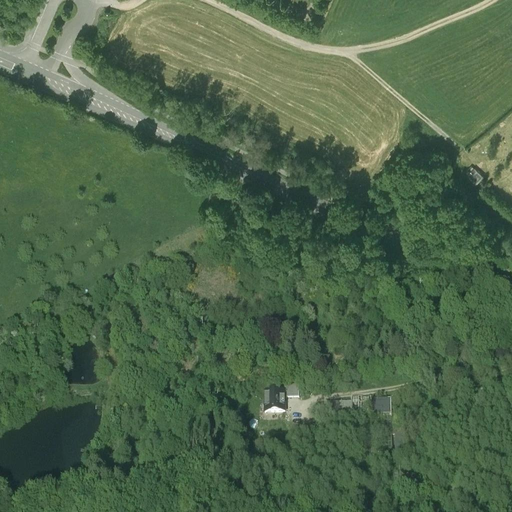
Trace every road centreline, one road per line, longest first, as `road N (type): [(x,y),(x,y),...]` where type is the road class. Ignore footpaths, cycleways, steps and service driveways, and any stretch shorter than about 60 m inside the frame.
road 1 (secondary): [(0,60),(511,287)]
road 2 (track): [(511,342),(37,401)]
road 3 (track): [(203,0),(296,42),(345,51),(491,0)]
road 4 (track): [(345,51),(511,197)]
